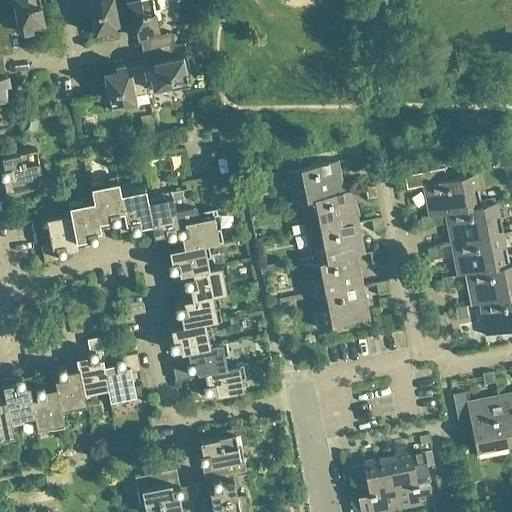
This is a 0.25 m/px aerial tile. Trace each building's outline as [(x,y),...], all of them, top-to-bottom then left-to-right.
[(44,24),(40,5),(45,4),(44,0),(0,0),(0,5),(3,21),(4,21),(4,25),(5,25),(20,22),(22,29),(25,32),(30,31),(32,32),(38,31),(37,25),(44,24)] [(128,21),(124,0),(79,0),(83,17),(89,15),(93,34),(100,32),(101,39),(106,38),(108,36),(113,35),(115,32),(113,24),(128,21)] [(157,28),(153,11),(159,10),(156,0),(124,0),(128,21),(130,29),(134,28),(135,36),(138,38),(143,37),(144,38),(147,38),(149,49),(141,50),(141,51),(173,45),(170,31),(151,35),(150,30),(157,28)] [(11,53),(7,33),(5,25),(4,25),(4,21),(3,21),(0,21),(0,47),(7,46),(9,54),(11,53)] [(187,86),(184,69),(188,68),(182,43),(173,45),(141,51),(149,50),(152,65),(145,66),(142,70),(144,83),(150,82),(151,88),(169,84),(170,90),(187,86)] [(146,94),(144,83),(142,70),(125,73),(123,65),(120,63),(115,64),(113,63),(107,64),(109,71),(101,72),(105,90),(100,91),(103,108),(121,105),(121,109),(135,106),(134,96),(146,94)] [(11,90),(10,84),(8,83),(7,77),(4,75),(0,75),(0,99),(6,98),(4,91),(11,90)] [(44,174),(41,160),(37,161),(35,149),(0,155),(0,160),(0,163),(0,162),(0,177),(1,178),(10,177),(13,192),(5,194),(37,188),(34,175),(44,174)] [(363,168),(360,156),(350,158),(350,159),(352,170),(363,168)] [(342,191),(338,171),(336,171),(334,162),(350,159),(350,158),(272,173),(272,174),(288,171),(292,192),(296,191),(298,200),(285,202),(286,204),(302,201),(347,192),(364,188),(364,187),(342,191)] [(470,197),(475,196),(471,175),(486,172),(486,171),(445,179),(442,167),(404,175),(406,187),(425,183),(427,193),(424,194),(428,215),(428,216),(431,216),(447,213),(473,208),(472,206),(470,197)] [(122,211),(119,193),(115,177),(114,178),(115,182),(102,184),(101,180),(87,183),(91,202),(97,229),(99,228),(110,226),(111,224),(116,223),(118,220),(117,212),(121,211),(122,211)] [(151,230),(144,197),(142,185),(129,187),(130,191),(119,193),(122,211),(121,211),(124,224),(127,223),(129,231),(131,233),(137,232),(139,233),(151,231),(151,230)] [(377,197),(374,185),(364,187),(364,188),(366,199),(377,197)] [(197,212),(196,206),(185,208),(182,189),(169,192),(170,195),(159,198),(158,194),(144,197),(151,230),(151,236),(164,233),(165,237),(167,238),(172,237),(174,234),(172,227),(177,226),(183,225),(182,221),(195,218),(194,213),(197,212)] [(356,221),(352,201),(349,201),(347,192),(302,201),(306,220),(310,220),(312,230),(292,234),(292,235),(308,232),(353,223),(357,222),(370,220),(370,218),(356,221)] [(97,229),(91,202),(80,204),(80,200),(66,203),(68,211),(75,244),(76,249),(77,249),(87,246),(89,244),(94,243),(96,240),(94,231),(99,230),(99,228),(97,229)] [(497,224),(493,204),(493,202),(472,206),(473,208),(447,213),(449,222),(446,223),(450,243),(494,234),(492,225),(497,224)] [(222,240),(219,227),(216,227),(214,216),(217,216),(217,214),(213,215),(212,210),(216,210),(215,208),(197,212),(194,213),(195,218),(182,221),(183,225),(177,226),(172,227),(174,234),(177,236),(179,236),(182,247),(182,248),(206,243),(222,240)] [(75,244),(68,211),(55,214),(56,217),(44,220),(49,243),(39,245),(43,263),(56,260),(58,258),(63,257),(65,255),(64,253),(77,250),(77,249),(76,249),(75,244)] [(433,226),(431,216),(428,216),(428,215),(420,217),(422,228),(433,226)] [(383,228),(380,216),(370,218),(370,220),(372,230),(383,228)] [(363,252),(358,232),(355,233),(353,223),(308,232),(312,252),(316,251),(318,261),(306,263),(306,265),(352,256),(363,254),(363,252)] [(503,255),(499,235),(511,232),(511,230),(494,234),(450,243),(437,246),(437,247),(453,244),(455,253),(453,254),(457,274),(500,265),(499,256),(503,255)] [(207,267),(205,256),(209,256),(206,243),(182,248),(182,247),(161,251),(163,263),(166,265),(167,270),(169,272),(177,270),(178,274),(190,272),(207,268),(207,267)] [(439,257),(437,247),(437,246),(426,248),(428,259),(439,257)] [(382,261),(379,249),(369,251),(371,263),(382,261)] [(361,285),(357,265),(354,265),(352,256),(306,265),(310,285),(315,284),(317,294),(296,298),(297,300),(313,297),(359,287),(375,284),(375,282),(361,285)] [(279,262),(259,266),(261,274),(281,270),(279,262)] [(511,262),(500,265),(457,274),(457,276),(468,273),(470,283),(467,283),(471,304),(511,295),(511,262)] [(229,291),(226,278),(222,278),(220,266),(223,265),(223,264),(207,267),(207,268),(190,272),(191,276),(183,277),(181,281),(182,286),(181,288),(183,298),(183,300),(211,294),(229,291)] [(453,287),(451,277),(451,275),(440,278),(442,289),(453,287)] [(388,292),(386,280),(375,282),(375,284),(377,294),(388,292)] [(367,316),(363,297),(360,297),(359,287),(313,297),(317,317),(321,316),(323,325),(303,329),(303,331),(368,317),(368,316),(367,316)] [(220,318),(217,305),(213,306),(211,294),(183,300),(183,298),(180,299),(181,304),(173,305),(172,308),(173,313),(171,315),(174,327),(208,321),(220,318)] [(511,295),(471,304),(471,305),(482,303),(483,312),(481,313),(485,334),(483,334),(483,335),(511,329),(511,295)] [(467,317),(465,306),(465,305),(454,307),(456,319),(467,317)] [(209,345),(207,334),(210,333),(208,321),(174,327),(161,329),(164,341),(166,343),(167,348),(170,350),(178,348),(178,352),(186,351),(191,350),(191,349),(209,345)] [(103,371),(102,365),(103,365),(102,360),(103,360),(98,336),(85,339),(88,351),(86,354),(87,356),(74,358),(75,360),(76,360),(76,363),(84,397),(96,394),(95,391),(107,388),(103,371)] [(224,356),(227,355),(225,342),(209,345),(191,349),(191,350),(186,351),(188,362),(185,362),(183,365),(172,367),(174,380),(198,375),(197,374),(203,373),(203,372),(208,371),(226,367),(224,356)] [(135,395),(130,372),(140,370),(136,352),(123,355),(121,357),(115,359),(114,360),(114,362),(103,365),(102,365),(103,371),(107,388),(110,404),(123,402),(122,398),(135,395)] [(84,397),(76,363),(76,360),(75,360),(64,362),(62,365),(57,366),(55,368),(57,376),(54,377),(60,407),(71,404),(72,408),(85,405),(84,397)] [(244,391),(241,378),(245,377),(242,364),(226,367),(208,371),(203,372),(203,373),(205,383),(202,384),(201,386),(188,389),(191,402),(215,397),(215,396),(244,391)] [(34,414),(30,397),(28,384),(24,385),(22,377),(19,375),(14,376),(12,375),(0,377),(0,378),(4,398),(5,404),(6,404),(10,423),(22,420),(21,416),(33,414),(34,414)] [(60,407),(54,377),(52,377),(52,380),(41,382),(40,384),(35,385),(35,386),(33,388),(35,396),(30,397),(34,414),(33,414),(36,430),(37,430),(36,426),(49,423),(50,427),(63,425),(60,407)] [(511,392),(498,395),(495,382),(493,382),(497,399),(506,445),(509,461),(511,460),(506,440),(511,438),(511,392)] [(479,467),(475,446),(484,444),(485,449),(506,445),(497,399),(487,400),(486,398),(466,402),(464,391),(451,394),(458,429),(470,427),(478,467),(479,467)] [(5,404),(4,398),(0,399),(0,439),(13,437),(10,423),(6,404),(5,404)] [(237,446),(235,433),(234,428),(216,431),(217,436),(199,440),(200,447),(194,448),(195,454),(197,456),(198,460),(201,462),(209,461),(212,478),(219,477),(220,476),(225,475),(245,471),(240,445),(237,446)] [(417,484),(415,474),(426,472),(422,452),(410,454),(410,451),(409,451),(409,454),(387,458),(387,456),(385,456),(386,459),(396,508),(396,511),(398,511),(397,508),(431,501),(433,511),(434,511),(429,482),(417,484)] [(184,492),(182,491),(181,486),(179,484),(171,486),(164,455),(141,460),(143,474),(134,476),(139,502),(142,501),(144,511),(152,511),(180,507),(179,500),(185,499),(184,492)] [(377,511),(396,508),(386,459),(364,463),(363,461),(362,461),(362,463),(351,466),(352,474),(355,486),(366,484),(368,494),(357,496),(360,511),(377,511)] [(248,511),(246,494),(237,496),(233,479),(227,480),(225,475),(220,476),(219,477),(212,478),(210,481),(212,488),(197,491),(195,483),(194,484),(199,511),(248,511)]
